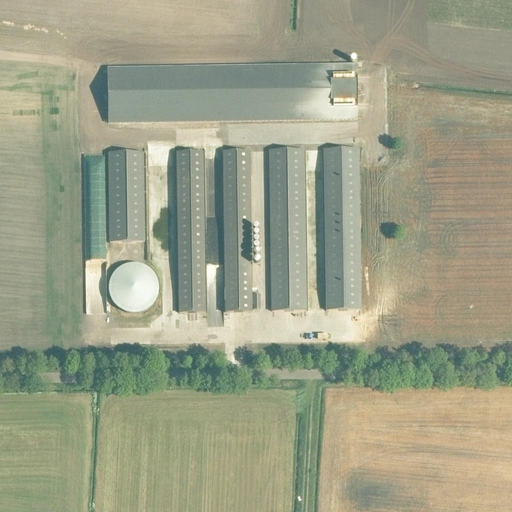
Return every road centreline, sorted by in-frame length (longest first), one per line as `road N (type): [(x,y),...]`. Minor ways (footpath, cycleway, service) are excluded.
road 1 (tertiary): [(0,379),(511,370)]
road 2 (track): [(0,58),(92,69),(93,139)]
road 3 (track): [(312,374),(304,511)]
